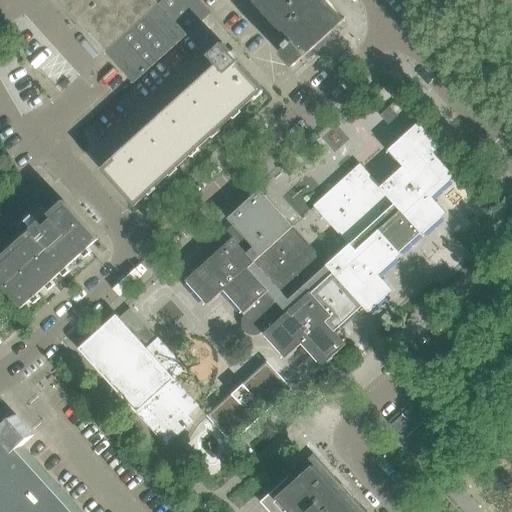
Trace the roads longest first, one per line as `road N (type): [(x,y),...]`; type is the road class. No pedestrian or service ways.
road 1 (residential): [(142,252),(393,23)]
road 2 (residential): [(511,275),(336,434),(404,511)]
road 3 (residential): [(0,371),(142,252)]
road 4 (residential): [(511,157),(393,23)]
road 5 (residential): [(142,252),(44,133)]
